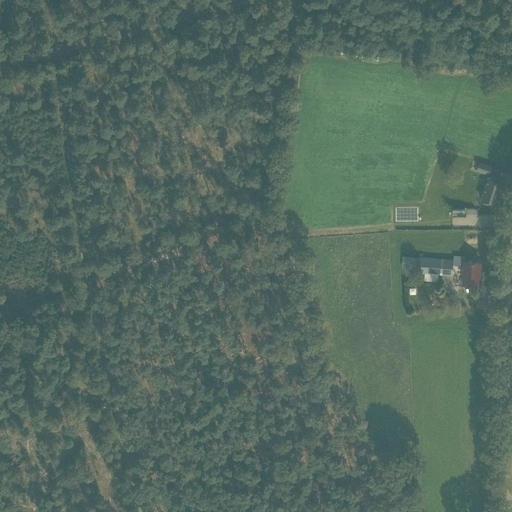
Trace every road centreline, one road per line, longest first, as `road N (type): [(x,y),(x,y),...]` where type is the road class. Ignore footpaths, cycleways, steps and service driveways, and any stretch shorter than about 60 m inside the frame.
road 1 (unclassified): [(504,511),(511,253)]
road 2 (unclassified): [(0,61),(238,0)]
road 3 (track): [(81,281),(74,183),(48,51)]
